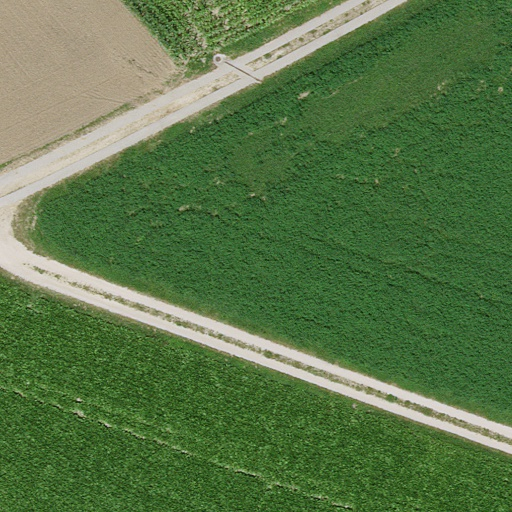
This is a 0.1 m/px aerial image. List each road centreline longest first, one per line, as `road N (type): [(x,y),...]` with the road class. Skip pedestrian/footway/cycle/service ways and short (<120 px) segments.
road 1 (track): [(511,438),(0,250)]
road 2 (track): [(404,0),(0,203)]
